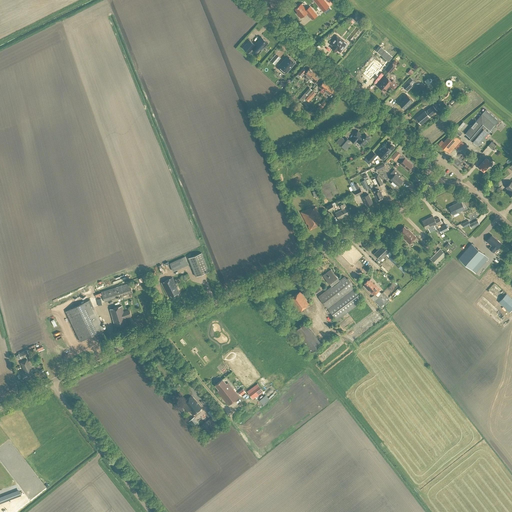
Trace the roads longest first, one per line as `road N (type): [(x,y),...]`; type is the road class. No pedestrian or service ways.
road 1 (unclassified): [(49,382),(413,201),(429,177)]
road 2 (unclassified): [(429,177),(417,144),(249,0)]
road 3 (unclassified): [(150,511),(49,382)]
